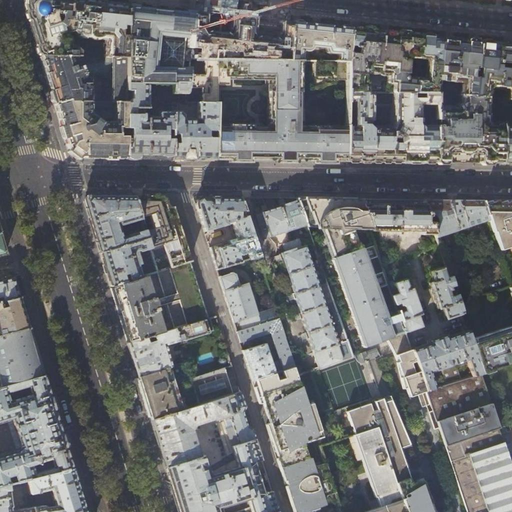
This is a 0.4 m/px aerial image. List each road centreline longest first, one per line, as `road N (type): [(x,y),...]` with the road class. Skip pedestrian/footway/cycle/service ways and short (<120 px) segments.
road 1 (residential): [(511,184),(27,175)]
road 2 (primary): [(131,511),(27,175)]
road 3 (residential): [(314,0),(511,21)]
